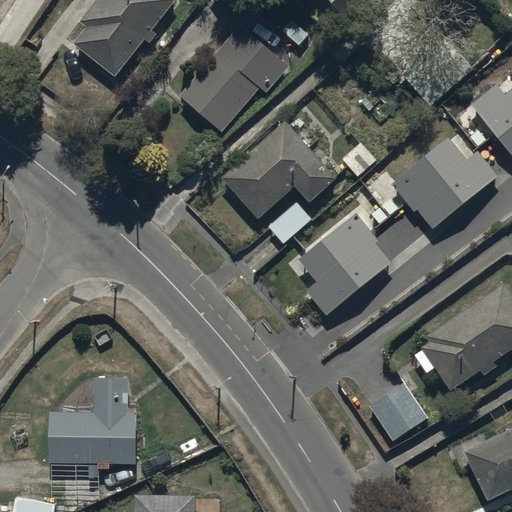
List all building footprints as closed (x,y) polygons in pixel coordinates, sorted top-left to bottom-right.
[(179,1),(177,0),(100,0),(81,27),(89,32),(77,47),(119,79),(148,43),(152,46),(159,37),(154,34),(179,1)] [(381,0),(328,0),(354,27),(381,0)] [(438,0),(398,0),(379,16),(401,41),(443,6),(438,0)] [(448,17),(394,66),(432,109),(486,60),(448,17)] [(243,27),(182,99),(223,136),(263,92),(268,97),(292,71),(243,27)] [(496,66),(474,88),(486,101),(509,78),(496,66)] [(467,92),(392,160),(410,179),(424,165),(426,166),(455,140),(453,137),(483,109),(467,92)] [(259,222),(261,220),(298,190),(310,205),(338,182),(287,125),(222,181),(259,222)] [(359,146),(342,162),(358,179),(375,162),(359,146)] [(511,192),(494,172),(472,190),(488,209),(492,206),(494,208),(511,192)] [(465,200),(446,215),(426,193),(411,205),(404,195),(373,219),(367,212),(341,233),(348,243),(345,246),(384,293),(413,270),(416,274),(426,266),(423,262),(461,233),(466,240),(485,225),(465,200)] [(297,205),(268,229),(284,247),(312,223),(297,205)] [(432,347),(415,358),(429,377),(437,372),(452,395),(483,374),(487,380),(500,371),(496,365),(511,353),(511,294),(506,286),(427,340),(432,347)] [(136,466),(135,378),(94,378),(94,416),(55,416),(55,466),(136,466)] [(371,408),(395,444),(430,420),(406,386),(371,408)] [(511,434),(467,455),(489,504),(511,493),(511,434)] [(227,511),(227,498),(136,498),(136,511),(227,511)]
